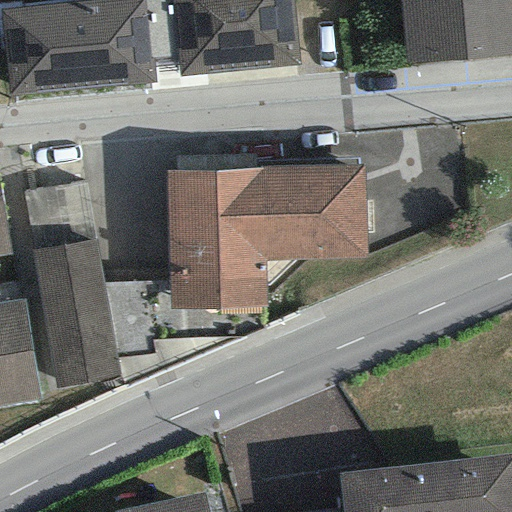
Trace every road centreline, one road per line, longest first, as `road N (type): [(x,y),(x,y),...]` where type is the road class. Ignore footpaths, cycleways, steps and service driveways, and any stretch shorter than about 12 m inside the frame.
road 1 (tertiary): [(511,266),(142,427),(0,499)]
road 2 (unclassified): [(511,83),(0,136)]
